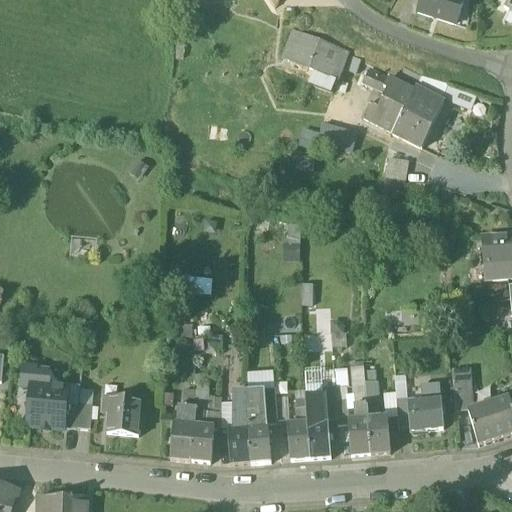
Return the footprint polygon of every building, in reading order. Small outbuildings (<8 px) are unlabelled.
[(422,0),(417,18),(455,30),(464,3),(454,0),(422,0)] [(313,74),(336,82),(340,71),(345,57),(346,56),(295,37),(285,63),(313,74)] [(345,57),(340,71),(356,77),(361,63),(345,57)] [(361,121),(392,136),(403,112),(413,92),(388,80),(387,81),(369,72),(364,82),(360,80),(358,84),(382,95),(375,110),(368,106),(361,121)] [(309,87),(332,95),(336,82),(313,74),(309,87)] [(445,103),(471,112),(476,98),(450,89),(447,95),(442,93),(441,97),(446,99),(445,103)] [(413,92),(403,112),(433,126),(444,105),(414,90),(413,92)] [(421,151),(433,126),(403,112),(392,136),(421,151)] [(358,135),(322,126),(320,135),(316,147),(352,156),(358,135)] [(315,154),(316,147),(320,135),(302,131),(297,150),(315,154)] [(315,160),(297,158),(295,172),(313,174),(315,160)] [(385,182),(405,185),(409,164),(388,161),(385,182)] [(148,170),(137,162),(129,175),(140,183),(148,170)] [(405,185),(385,182),(383,191),(403,195),(405,185)] [(288,246),(301,246),(302,228),(288,228),(288,246)] [(511,239),(482,242),(485,270),(511,267),(511,239)] [(288,246),(282,246),(282,264),(301,264),(301,246),(288,246)] [(511,267),(485,270),(486,285),(511,282),(511,267)] [(312,310),(313,287),(301,287),(301,309),(312,310)] [(192,328),(173,328),(173,342),(193,341),(192,328)] [(347,336),(331,337),(331,351),(347,350),(347,336)] [(20,390),(30,391),(30,389),(41,390),(42,388),(48,389),(50,372),(22,369),(20,390)] [(305,389),(322,388),(321,371),(304,372),(305,389)] [(355,407),(366,406),(364,388),(363,371),(351,372),(354,403),(355,407)] [(335,373),(336,390),(347,389),(349,389),(348,372),(335,373)] [(452,373),(455,415),(468,414),(471,413),(468,372),(452,373)] [(395,396),(396,403),(408,402),(406,373),(394,374),(395,396)] [(247,376),(248,394),(264,393),(275,393),(273,375),(247,376)] [(196,387),(197,414),(206,414),(210,415),(209,386),(196,387)] [(375,387),(364,388),(366,406),(376,406),(375,387)] [(67,391),(48,389),(42,388),(41,390),(30,389),(30,391),(26,429),(40,430),(40,427),(50,428),(49,431),(63,433),(63,431),(66,407),(67,391)] [(66,407),(78,408),(80,392),(80,389),(68,388),(67,391),(66,407)] [(305,389),(306,401),(322,400),(323,392),(322,388),(305,389)] [(336,392),(337,404),(338,424),(338,429),(347,428),(347,422),(349,422),(347,389),(336,390),(336,392)] [(419,391),(420,406),(440,404),(439,389),(419,391)] [(80,392),(78,408),(92,410),(93,393),(80,392)] [(327,424),(338,424),(337,404),(336,392),(323,392),(322,400),(323,400),(325,424),(327,423),(327,424)] [(184,412),(195,413),(195,393),(184,393),(184,409),(184,412)] [(246,395),(248,430),(266,428),(264,393),(248,394),(246,394),(246,395)] [(267,428),(278,428),(276,404),(275,393),(264,393),(266,428),(267,428)] [(232,407),(232,419),(236,418),(236,430),(248,430),(246,395),(233,395),(232,407)] [(385,419),(387,419),(387,422),(398,421),(396,403),(395,396),(383,397),(385,419)] [(106,436),(137,440),(141,404),(103,400),(101,411),(108,412),(107,417),(106,436)] [(306,411),(307,425),(325,424),(323,400),(322,400),(306,401),(306,402),(306,411)] [(295,403),(295,412),(306,411),(306,402),(295,403)] [(398,421),(398,430),(409,428),(407,407),(408,407),(408,402),(396,403),(398,421)] [(468,414),(478,449),(511,439),(511,413),(508,402),(471,413),(468,414)] [(286,403),(276,404),(278,428),(287,427),(286,403)] [(409,428),(410,435),(442,432),(440,404),(420,406),(408,407),(407,407),(409,428)] [(355,407),(356,421),(367,421),(366,406),(355,407)] [(366,406),(367,421),(377,420),(376,406),(366,406)] [(63,431),(76,432),(78,408),(66,407),(63,431)] [(221,431),(227,431),(232,431),(232,419),(232,407),(221,407),(221,416),(221,431)] [(76,432),(90,434),(92,410),(78,408),(76,432)] [(176,426),(183,427),(184,412),(184,409),(177,409),(176,426)] [(295,412),(297,426),(307,425),(306,411),(295,412)] [(195,413),(184,412),(183,427),(194,428),(195,413)] [(195,413),(194,428),(204,429),(206,414),(197,414),(195,413)] [(210,415),(206,414),(204,429),(214,430),(214,431),(221,431),(221,416),(210,415)] [(385,419),(377,420),(367,421),(370,458),(390,456),(387,422),(387,419),(385,419)] [(370,458),(367,421),(356,421),(349,422),(347,422),(347,428),(350,459),(370,458)] [(327,423),(325,424),(307,425),(310,462),(330,461),(327,424),(327,423)] [(310,462),(307,425),(297,426),(287,427),(290,464),(310,462)] [(190,465),(194,428),(183,427),(176,426),(174,426),(170,463),(190,465)] [(214,430),(204,429),(194,428),(190,465),(210,466),(214,431),(214,430)] [(267,428),(266,428),(248,430),(250,467),(270,465),(267,428)] [(250,467),(248,430),(236,430),(232,431),(227,431),(229,469),(250,467)] [(0,511),(11,511),(16,494),(0,489),(0,511)] [(85,511),(86,499),(39,500),(38,511),(85,511)]
